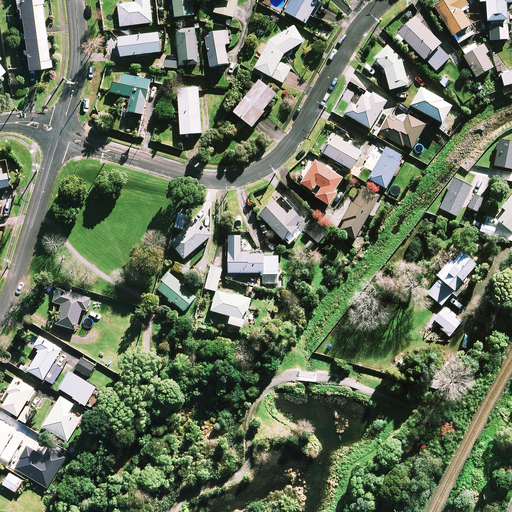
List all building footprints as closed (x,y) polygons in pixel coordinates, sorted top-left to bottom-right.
[(48,67),(40,0),(17,0),(26,70),(48,67)] [(153,25),(150,0),(135,0),(136,4),(119,6),(121,28),(153,25)] [(195,17),(193,0),(170,0),(171,5),(174,5),(175,19),(195,17)] [(216,0),(218,0),(214,14),(235,19),(239,0),(216,0)] [(324,0),(266,0),(266,1),(309,26),(324,0)] [(470,9),(464,0),(447,0),(435,8),(458,45),(476,34),(463,13),(470,9)] [(511,4),(511,0),(479,0),(480,4),(488,3),(491,42),(510,41),(507,5),(511,4)] [(442,46),(416,19),(399,35),(436,73),(450,59),(440,48),(442,46)] [(263,77),(264,75),(283,85),(292,69),(284,65),(285,56),(305,44),(294,27),(273,41),(268,46),(256,69),(254,72),(263,77)] [(164,54),(165,70),(179,70),(179,67),(199,67),(198,35),(195,35),(195,30),(178,30),(178,54),(164,54)] [(231,46),(228,32),(206,36),(212,69),(229,66),(226,46),(231,46)] [(162,55),(160,35),(120,39),(122,59),(162,55)] [(477,49),(475,46),(462,53),(477,79),(494,69),(486,55),(491,52),(486,44),(477,49)] [(404,62),(389,47),(375,61),(385,71),(391,93),(409,88),(404,62)] [(511,85),(511,72),(502,76),(505,88),(511,85)] [(144,117),(152,82),(116,74),(111,94),(132,98),(129,114),(144,117)] [(497,86),(491,77),(483,82),(489,91),(497,86)] [(451,84),(444,78),(439,83),(445,89),(451,84)] [(278,97),(260,82),(234,114),(253,129),(266,114),(264,113),(278,97)] [(202,135),(199,89),(179,91),(182,137),(202,135)] [(442,101),(422,89),(411,107),(443,126),(453,109),(441,102),(442,101)] [(388,104),(374,95),(370,101),(363,97),(357,107),(352,104),(345,115),(371,131),(388,104)] [(395,123),(388,119),(379,134),(404,148),(405,146),(413,151),(427,127),(409,116),(408,117),(407,116),(406,116),(404,116),(403,115),(402,115),(401,116),(400,116),(399,116),(398,117),(397,118),(396,119),(396,120),(395,121),(395,122),(395,123)] [(511,122),(502,121),(502,126),(499,125),(494,158),(511,160),(511,157),(511,122)] [(494,132),(475,124),(464,149),(482,157),(494,132)] [(349,141),(334,132),(321,154),(353,172),(363,155),(346,145),(349,141)] [(406,159),(387,148),(369,180),(388,191),(406,159)] [(344,180),(316,162),(301,185),(314,193),(318,186),(323,190),(317,199),(330,208),(338,195),(336,194),(344,180)] [(0,177),(0,191),(10,189),(8,176),(0,177)] [(474,187),(457,179),(443,209),(460,217),(474,187)] [(356,240),(371,216),(374,219),(385,201),(381,198),(363,188),(343,221),(346,223),(341,231),(356,240)] [(484,200),(475,196),(469,209),(478,213),(484,200)] [(511,196),(503,209),(506,211),(498,222),(511,232),(511,196)] [(282,208),(275,202),(260,216),(289,247),(302,235),(298,230),(305,224),(286,204),(282,208)] [(187,216),(180,214),(175,228),(182,230),(187,216)] [(211,238),(198,223),(172,245),(185,260),(211,238)] [(496,230),(482,225),(480,232),(494,237),(496,230)] [(250,254),(229,253),(228,274),(265,275),(265,284),(278,285),(279,257),(250,256),(250,254)] [(477,266),(462,253),(456,261),(453,258),(437,277),(440,279),(427,294),(443,307),(453,294),(458,298),(465,288),(462,285),(477,266)] [(191,269),(181,266),(178,272),(188,276),(191,269)] [(223,270),(211,267),(206,289),(217,292),(223,270)] [(179,282),(170,274),(157,290),(185,312),(197,298),(178,283),(179,282)] [(92,298),(58,289),(54,303),(63,306),(58,326),(78,331),(83,311),(88,312),(92,298)] [(252,301),(218,292),(212,312),(246,321),(252,301)] [(461,324),(444,310),(434,321),(444,329),(442,331),(450,338),(461,324)] [(138,324),(130,322),(127,331),(135,333),(138,324)] [(63,351),(43,339),(37,349),(41,352),(29,372),(53,387),(63,370),(55,365),(63,351)] [(96,366),(83,358),(76,369),(89,378),(96,366)] [(409,362),(401,358),(396,371),(405,374),(409,362)] [(97,389),(71,373),(61,390),(87,406),(97,389)] [(37,392),(16,380),(9,391),(12,393),(3,408),(5,409),(3,413),(11,418),(13,414),(27,423),(34,410),(28,407),(37,392)] [(75,406),(62,397),(43,427),(68,443),(81,422),(69,415),(75,406)] [(0,458),(17,431),(0,420),(0,458)] [(49,447),(37,438),(33,445),(44,453),(49,447)] [(24,481),(11,474),(4,486),(17,493),(24,481)]
